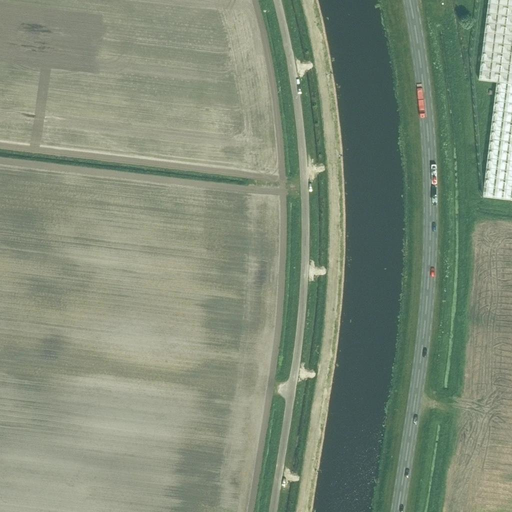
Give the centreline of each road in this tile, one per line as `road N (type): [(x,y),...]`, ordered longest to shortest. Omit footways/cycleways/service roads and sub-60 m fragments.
road 1 (unclassified): [(272,511),(305,246),(300,136),(275,0)]
road 2 (secondary): [(397,511),(422,343),(430,208),(422,68),(409,0)]
